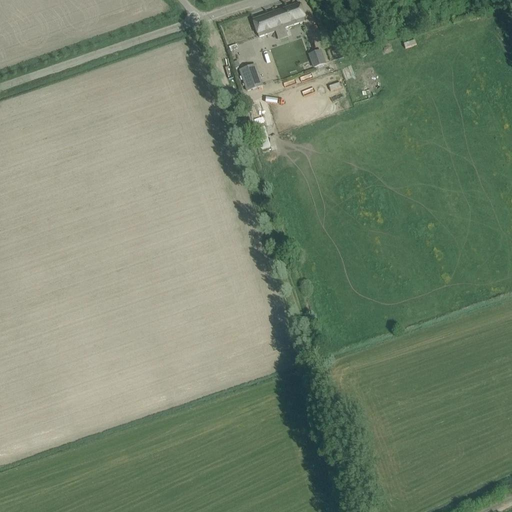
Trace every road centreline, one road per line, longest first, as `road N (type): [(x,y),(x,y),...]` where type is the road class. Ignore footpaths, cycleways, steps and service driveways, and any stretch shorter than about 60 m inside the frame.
road 1 (track): [(199,18),(362,511)]
road 2 (unclassified): [(0,83),(199,18)]
